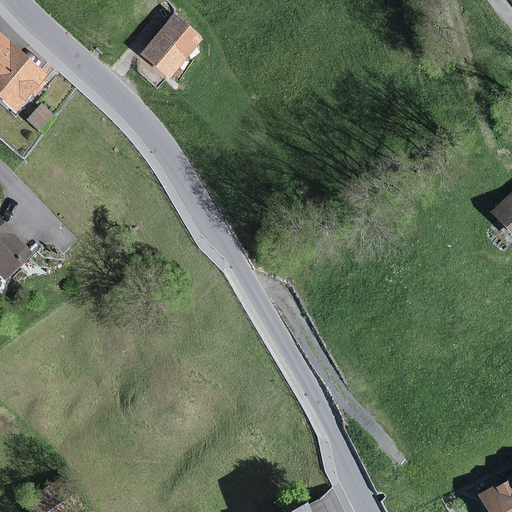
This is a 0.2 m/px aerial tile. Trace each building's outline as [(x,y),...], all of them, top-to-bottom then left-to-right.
[(202,38),(171,16),(139,59),(170,82),(202,38)] [(52,79),(0,31),(0,94),(20,113),(52,79)] [(511,194),(491,212),(511,236),(511,194)] [(0,264),(18,282),(41,250),(3,203),(2,204),(2,203),(0,203),(0,264)] [(48,511),(89,511),(92,510),(68,472),(36,492),(48,511)] [(511,511),(511,475),(475,495),(483,511),(511,511)] [(316,511),(311,501),(290,511),(316,511)]
